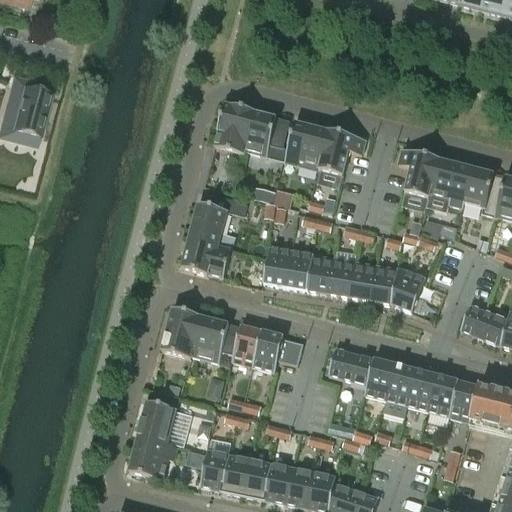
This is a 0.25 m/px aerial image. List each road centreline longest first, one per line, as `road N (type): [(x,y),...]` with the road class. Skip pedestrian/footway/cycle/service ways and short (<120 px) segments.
road 1 (residential): [(511,161),(222,87),(212,92),(160,287)]
road 2 (residential): [(160,287),(511,381)]
road 3 (residential): [(110,490),(160,287)]
road 4 (residential): [(511,43),(345,0)]
